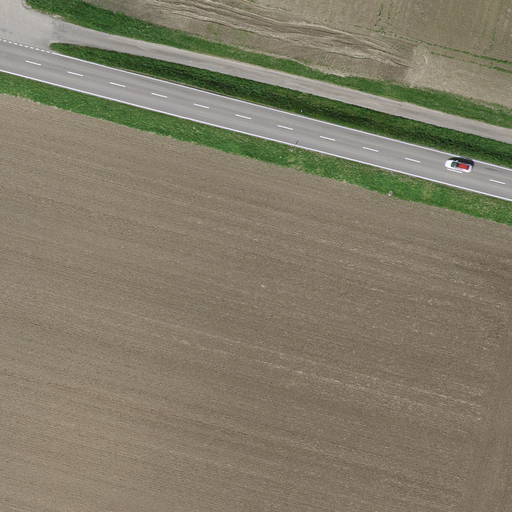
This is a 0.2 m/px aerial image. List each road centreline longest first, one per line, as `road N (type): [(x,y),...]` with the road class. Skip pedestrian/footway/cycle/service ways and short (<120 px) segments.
road 1 (primary): [(0,54),(511,185)]
road 2 (track): [(12,16),(511,141)]
